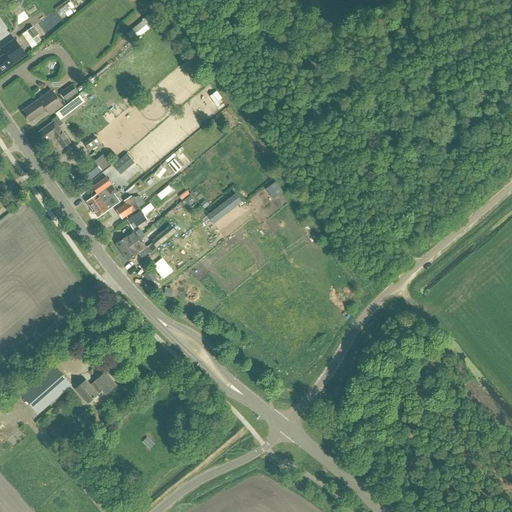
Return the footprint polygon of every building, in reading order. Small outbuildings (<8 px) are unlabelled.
[(125,33),(132,41),(148,28),(141,20),(125,33)] [(38,35),(32,27),(27,31),(32,39),(38,35)] [(0,57),(0,72),(13,63),(25,54),(14,39),(1,48),(5,54),(0,57)] [(75,84),(63,92),(69,100),(81,91),(75,84)] [(215,92),(209,96),(216,106),(222,102),(215,92)] [(23,112),(29,120),(30,122),(47,110),(50,116),(64,107),(55,93),(42,102),(40,100),(23,112)] [(79,96),(75,99),(80,106),(84,102),(79,96)] [(62,149),(70,144),(61,132),(58,127),(62,124),(57,116),(52,119),(54,122),(39,133),(45,142),(53,136),(54,137),(62,149)] [(142,149),(152,141),(149,136),(139,144),(142,149)] [(95,139),(84,146),(88,152),(99,145),(95,139)] [(128,155),(114,167),(119,173),(133,161),(128,155)] [(95,161),(81,172),(88,181),(102,170),(95,161)] [(152,174),(157,178),(164,170),(159,166),(152,174)] [(99,193),(98,193),(111,184),(106,177),(91,187),(96,194),(99,193)] [(86,202),(92,210),(94,208),(117,192),(111,184),(98,193),(99,193),(96,194),(86,202)] [(235,194),(206,216),(211,223),(237,203),(239,205),(242,202),(235,194)] [(94,208),(100,218),(118,204),(113,196),(94,208)] [(127,204),(117,210),(123,219),(139,208),(132,197),(125,201),(127,204)] [(141,210),(126,220),(133,229),(147,220),(141,210)] [(140,239),(121,252),(127,260),(133,256),(139,252),(143,257),(150,252),(150,253),(157,249),(156,247),(176,232),(171,225),(150,240),(152,242),(145,247),(140,239)] [(134,231),(115,244),(121,252),(140,239),(144,235),(143,234),(140,230),(135,233),(134,231)] [(53,363),(19,393),(37,414),(71,384),(53,363)] [(75,389),(87,403),(102,391),(105,394),(116,386),(105,372),(94,381),(95,382),(90,386),(85,380),(75,389)]
